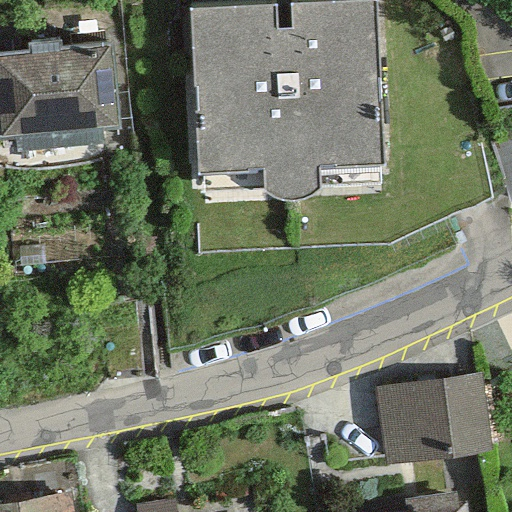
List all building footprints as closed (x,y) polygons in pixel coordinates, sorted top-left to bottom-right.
[(309,156),(368,154),(363,0),(186,0),(191,159),(251,157),(252,185),(310,183),(309,156)] [(0,39),(0,140),(107,139),(106,38),(0,39)] [(375,387),(385,456),(484,442),(474,374),(375,387)] [(0,491),(0,511),(76,511),(75,485),(0,491)] [(471,511),(470,491),(367,501),(367,511),(471,511)] [(139,499),(140,511),(261,511),(262,511),(257,511),(179,511),(178,494),(139,499)]
